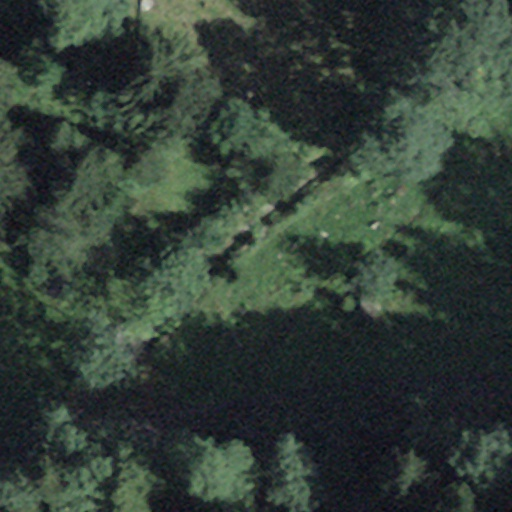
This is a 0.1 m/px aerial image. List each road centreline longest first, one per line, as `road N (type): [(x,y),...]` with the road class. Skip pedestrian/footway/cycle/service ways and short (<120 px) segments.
road 1 (track): [(0,461),(88,433),(377,388),(511,383)]
road 2 (track): [(276,511),(181,422)]
